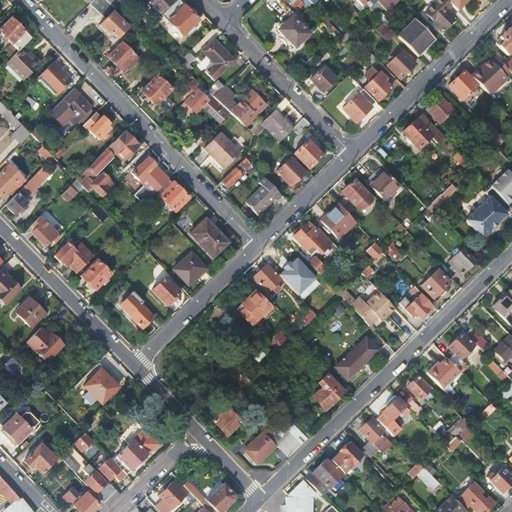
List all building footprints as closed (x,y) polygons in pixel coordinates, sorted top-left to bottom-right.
[(93,0),(89,5),(88,6),(103,20),(97,26),(108,36),(110,34),(115,39),(125,27),(109,13),(113,8),(109,5),(103,0),(93,0)] [(114,0),(109,5),(113,8),(116,11),(127,0),(114,0)] [(171,3),(168,0),(133,0),(138,4),(140,2),(141,2),(143,0),(146,0),(151,5),(148,7),(157,16),(171,3)] [(177,0),(161,15),(182,37),(186,33),(193,27),(199,21),(178,0),(177,0)] [(284,0),(299,15),(306,8),(303,4),(298,0),(284,0)] [(355,0),(364,9),(372,0),(355,0)] [(378,0),(375,4),(377,7),(382,2),(389,8),(396,0),(397,1),(398,0),(378,0)] [(439,0),(426,13),(435,23),(434,24),(442,32),(456,19),(447,11),(451,6),(445,0),(439,0)] [(445,0),(451,6),(457,12),(470,0),(473,0),(474,0),(473,0),(445,0)] [(277,32),(294,49),(295,49),(298,48),(302,44),(301,42),(309,35),(286,13),(279,19),(284,25),(283,26),(280,26),(277,28),(278,31),(277,32)] [(0,28),(0,34),(10,44),(17,51),(21,48),(30,39),(10,19),(0,28)] [(399,38),(416,56),(433,39),(416,21),(399,38)] [(376,29),(388,42),(396,34),(384,22),(376,29)] [(153,23),(146,29),(150,33),(156,27),(153,23)] [(134,27),(126,35),(129,39),(138,31),(134,27)] [(195,30),(193,27),(186,33),(189,36),(195,30)] [(503,43),(498,48),(507,57),(511,52),(511,31),(510,29),(500,39),(501,41),(503,43)] [(235,61),(213,39),(200,52),(214,65),(205,74),(214,82),(235,61)] [(10,44),(5,50),(12,57),(17,51),(10,44)] [(134,60),(119,44),(106,58),(119,71),(121,69),(123,71),(134,60)] [(31,59),(21,48),(17,51),(12,57),(6,63),(23,80),(41,63),(34,56),(31,59)] [(363,57),(374,69),(380,63),(368,52),(363,57)] [(402,52),(387,67),(400,80),(415,65),(402,52)] [(187,53),(175,64),(186,74),(191,69),(187,65),(193,59),(187,53)] [(490,62),(505,77),(510,73),(505,68),(495,57),(490,62)] [(482,69),(472,79),(489,96),(507,79),(505,77),(490,62),(489,60),(481,68),(482,69)] [(39,78),(56,96),(71,81),(54,63),(39,78)] [(323,67),(310,80),(322,92),(335,79),(323,67)] [(377,102),(390,89),(384,82),(386,80),(380,74),(377,77),(371,71),(365,77),(371,83),(365,89),(377,102)] [(463,73),(447,88),(460,102),(476,87),(463,73)] [(157,76),(141,92),(155,106),(171,91),(157,76)] [(218,81),(206,91),(211,96),(223,86),(218,81)] [(195,100),(219,124),(230,113),(211,96),(206,91),(199,86),(177,109),(182,113),(195,100)] [(211,96),(230,113),(244,126),(264,106),(264,105),(257,98),(252,92),(236,107),(230,100),(233,97),(223,86),(211,96)] [(73,89),(55,108),(49,114),(63,127),(70,120),(75,125),(90,110),(85,105),(86,104),(78,97),(80,96),(73,89)] [(375,104),(362,90),(357,94),(341,110),(355,124),(371,108),(375,104)] [(440,97),(426,111),(439,125),(453,111),(440,97)] [(284,99),(275,108),(280,112),(289,104),(284,99)] [(9,112),(21,125),(25,121),(12,108),(9,112)] [(2,115),(17,130),(13,135),(22,144),(25,140),(31,135),(29,133),(21,125),(9,112),(7,110),(2,115)] [(259,125),(278,144),(292,130),(274,112),(259,125)] [(84,125),(90,131),(87,134),(93,141),(94,140),(97,142),(100,139),(102,142),(107,137),(104,135),(108,131),(106,128),(108,126),(107,124),(107,122),(104,119),(102,120),(95,113),(84,125)] [(401,136),(417,152),(431,140),(437,146),(444,138),(422,116),(415,123),(415,122),(401,136)] [(303,119),(292,130),(297,136),(309,125),(303,119)] [(38,143),(39,143),(44,138),(35,128),(29,133),(31,135),(38,143)] [(489,128),(483,134),(493,145),(500,138),(489,128)] [(123,132),(107,148),(121,162),(137,146),(123,132)] [(199,132),(180,150),(187,157),(206,138),(199,132)] [(31,135),(25,140),(33,148),(38,143),(31,135)] [(203,151),(223,170),(238,154),(218,135),(203,151)] [(294,156),(308,170),(321,157),(315,151),(317,149),(313,144),(311,147),(307,143),(294,156)] [(42,146),(37,152),(47,163),(52,157),(42,146)] [(105,151),(82,173),(89,179),(110,157),(111,156),(105,151)] [(147,160),(132,175),(138,181),(154,166),(155,165),(149,159),(148,161),(147,160)] [(459,163),(467,171),(471,166),(464,159),(459,163)] [(249,164),(244,160),(236,167),(241,172),(249,164)] [(275,174),(289,188),(303,174),(289,160),(275,174)] [(154,166),(138,181),(143,186),(135,195),(145,204),(153,195),(155,194),(167,181),(169,179),(164,173),(162,175),(154,166)] [(241,172),(236,167),(220,183),(226,190),(243,174),(241,172)] [(397,188),(379,169),(365,183),(383,201),(397,188)] [(500,197),(507,204),(511,199),(511,196),(510,195),(511,192),(511,174),(507,170),(490,186),(491,187),(500,197)] [(17,188),(2,173),(0,174),(0,196),(2,198),(8,192),(11,194),(17,188)] [(21,190),(31,200),(48,184),(37,173),(21,190)] [(102,173),(90,185),(101,196),(107,190),(102,186),(109,179),(102,173)] [(281,198),(264,180),(258,186),(260,188),(242,205),(255,218),(272,202),(275,204),(281,198)] [(75,181),(60,196),(67,202),(82,188),(75,181)] [(173,214),(188,199),(172,183),(170,185),(167,181),(155,194),(173,214)] [(371,200),(367,195),(353,181),(341,193),(345,197),(337,205),(348,217),(355,211),(352,209),(354,207),(358,212),(364,209),(368,205),(371,200)] [(449,188),(445,192),(449,196),(454,191),(453,190),(454,188),(452,185),(449,188)] [(489,197),(466,221),(482,237),(506,214),(502,210),(507,204),(500,197),(491,187),(485,193),(489,197)] [(17,194),(5,206),(14,215),(17,212),(21,216),(26,211),(22,207),(26,203),(17,194)] [(320,221),(338,239),(355,223),(348,217),(337,205),(320,221)] [(423,214),(429,219),(432,215),(427,210),(423,214)] [(40,219),(56,235),(63,228),(47,213),(40,219)] [(33,236),(44,248),(51,240),(54,244),(59,238),(56,235),(40,219),(29,231),(27,229),(21,235),(27,241),(33,236)] [(190,235),(211,258),(226,244),(205,221),(190,235)] [(331,244),(317,229),(315,232),(307,224),(292,238),(309,255),(316,249),(321,254),(331,244)] [(386,249),(398,261),(404,254),(393,243),(386,249)] [(53,257),(61,265),(64,261),(77,274),(78,273),(88,262),(93,257),(80,244),(74,251),(67,244),(53,257)] [(375,244),(366,252),(373,259),(382,251),(375,244)] [(462,250),(448,262),(460,276),(474,263),(462,250)] [(171,271),(186,287),(205,270),(189,254),(171,271)] [(268,265),(279,277),(288,269),(276,257),(268,265)] [(80,277),(94,291),(102,284),(104,286),(108,282),(106,280),(110,275),(96,261),(92,266),(88,262),(78,273),(81,276),(80,277)] [(314,269),(323,279),(330,273),(320,263),(314,269)] [(280,280),(266,265),(251,279),(265,294),(280,280)] [(364,271),(361,274),(366,279),(373,273),(367,267),(364,271)] [(0,302),(4,307),(19,291),(5,277),(6,276),(0,270),(0,302)] [(437,272),(420,288),(432,300),(449,283),(437,272)] [(150,292),(165,307),(178,294),(163,279),(150,292)] [(240,305),(244,309),(239,314),(250,326),(260,316),(264,319),(271,312),(254,295),(259,290),(248,280),(240,288),(247,296),(249,295),(250,296),(240,305)] [(320,312),(334,298),(326,290),(328,288),(322,282),(308,296),(314,302),(312,304),(320,312)] [(400,303),(413,316),(416,313),(421,317),(434,305),(415,286),(411,289),(418,297),(411,303),(408,300),(405,303),(402,300),(400,303)] [(492,308),(510,327),(511,324),(511,292),(511,291),(492,308)] [(118,306),(141,330),(153,319),(140,305),(141,303),(131,293),(118,306)] [(359,299),(351,308),(369,326),(377,318),(381,322),(394,309),(379,293),(365,305),(359,299)] [(13,313),(28,328),(42,314),(27,299),(13,313)] [(467,334),(476,344),(482,349),(487,343),(488,343),(483,338),(482,338),(473,328),(467,334)] [(39,329),(25,343),(45,362),(61,346),(48,334),(46,336),(39,329)] [(278,333),(268,342),(277,350),(286,341),(278,333)] [(448,347),(454,354),(449,359),(460,371),(461,372),(467,367),(461,360),(475,346),(463,333),(448,347)] [(507,348),(511,342),(511,336),(510,335),(502,343),(507,348)] [(286,341),(277,350),(279,352),(288,343),(286,341)] [(358,344),(335,367),(346,378),(355,369),(356,370),(370,357),(369,356),(376,349),(369,341),(361,348),(358,344)] [(386,344),(378,352),(387,361),(395,353),(386,344)] [(433,366),(426,372),(442,389),(460,371),(449,359),(447,357),(436,368),(433,366)] [(11,358),(4,365),(13,374),(20,367),(11,358)] [(488,365),(504,381),(509,377),(492,360),(488,365)] [(93,365),(77,382),(82,387),(99,370),(93,365)] [(226,376),(241,391),(251,381),(236,366),(226,376)] [(318,391),(311,397),(324,410),(343,391),(327,375),(329,373),(324,368),(316,376),(321,381),(318,384),(322,388),(319,392),(318,391)] [(82,387),(87,391),(81,397),(82,399),(82,405),(88,404),(89,406),(95,401),(99,405),(116,388),(99,370),(82,387)] [(260,373),(251,381),(256,386),(264,378),(260,373)] [(418,389),(414,393),(422,401),(432,391),(434,394),(436,392),(422,377),(420,379),(418,376),(412,383),(418,389)] [(511,391),(511,380),(502,391),(507,396),(511,391)] [(241,391),(236,396),(241,402),(256,387),(256,386),(251,381),(241,391)] [(407,386),(414,393),(418,389),(412,383),(407,386)] [(383,411),(376,418),(393,435),(400,429),(392,421),(399,414),(400,415),(403,412),(405,415),(409,411),(395,396),(385,406),(386,408),(383,411)] [(213,409),(206,416),(211,421),(218,414),(213,409)] [(228,409),(213,423),(226,438),(241,423),(228,409)] [(0,418),(0,431),(15,447),(31,431),(15,414),(12,417),(7,412),(0,418)] [(297,449),(307,439),(295,428),(284,416),(272,428),(267,424),(260,430),(263,433),(276,446),(280,450),(285,456),(287,458),(297,449)] [(461,417),(453,425),(460,432),(468,424),(461,417)] [(360,430),(370,441),(362,449),(371,458),(379,450),(377,449),(379,446),(381,448),(392,438),(372,418),(360,430)] [(63,419),(53,428),(58,433),(68,424),(63,419)] [(295,428),(307,439),(313,434),(301,422),(295,428)] [(127,445),(110,461),(119,471),(124,476),(156,445),(133,423),(119,437),(127,445)] [(263,433),(243,451),(256,464),(276,446),(263,433)] [(443,438),(448,444),(453,438),(448,433),(443,438)] [(82,435),(73,445),(80,452),(90,442),(82,435)] [(453,438),(448,444),(446,446),(450,450),(458,442),(454,438),(453,438)] [(238,442),(229,451),(233,455),(242,446),(238,442)] [(350,443),(331,462),(348,478),(354,472),(350,468),(362,456),(350,443)] [(37,445),(21,462),(28,469),(30,467),(39,476),(53,460),(37,445)] [(280,450),(276,455),(281,460),(285,456),(280,450)] [(62,463),(74,476),(78,472),(62,455),(58,459),(62,463)] [(58,459),(49,468),(54,473),(59,468),(59,467),(62,463),(58,459)] [(97,470),(108,481),(113,477),(118,483),(124,476),(119,471),(118,471),(107,460),(97,470)] [(305,479),(322,497),(342,477),(325,460),(305,479)] [(424,467),(432,475),(436,471),(428,463),(424,467)] [(421,464),(410,475),(413,478),(416,474),(424,467),(421,464)] [(486,477),(501,493),(511,482),(511,478),(499,465),(486,477)] [(84,484),(95,495),(94,496),(101,504),(114,491),(109,486),(106,486),(88,467),(82,473),(88,479),(84,484)] [(416,474),(431,489),(438,481),(432,475),(424,467),(416,474)] [(350,478),(362,490),(369,484),(356,471),(350,478)] [(0,491),(13,505),(5,511),(4,511),(31,511),(9,485),(0,475),(0,491)] [(158,496),(162,501),(154,509),(156,511),(169,511),(189,493),(182,487),(175,480),(158,496)] [(336,511),(331,506),(325,511),(311,511),(311,499),(315,495),(303,482),(288,496),(289,500),(286,500),(286,507),(284,507),(283,511),(336,511)] [(202,507),(206,511),(220,511),(233,500),(233,497),(222,486),(206,502),(187,483),(182,487),(189,493),(194,499),(202,507)] [(456,500),(465,509),(469,505),(476,511),(485,511),(495,503),(488,496),(486,498),(481,493),(482,492),(474,483),(456,500)] [(98,511),(102,511),(106,509),(101,504),(94,496),(91,493),(87,489),(81,496),(79,493),(76,496),(69,489),(59,499),(64,504),(68,504),(72,500),(74,498),(76,501),(74,503),(71,506),(76,511),(89,511),(94,507),(98,511)] [(452,496),(434,511),(467,511),(465,509),(456,500),(452,496)] [(383,511),(413,511),(398,497),(383,511)]
